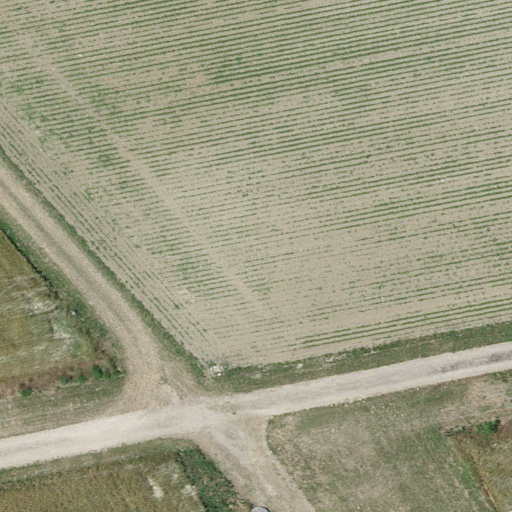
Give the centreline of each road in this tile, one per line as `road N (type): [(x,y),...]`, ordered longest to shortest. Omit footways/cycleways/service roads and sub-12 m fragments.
road 1 (track): [(0,457),(511,359)]
road 2 (track): [(0,185),(151,369),(168,424)]
